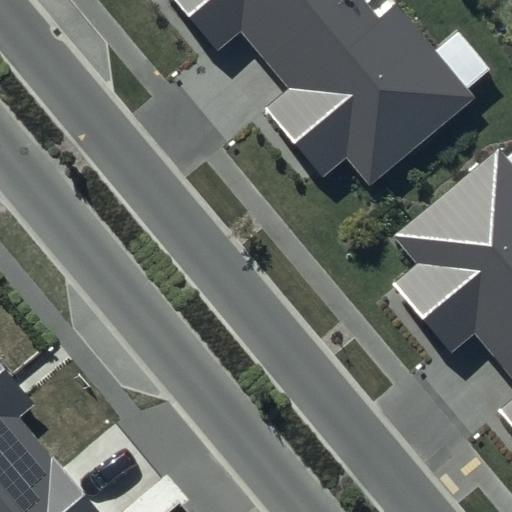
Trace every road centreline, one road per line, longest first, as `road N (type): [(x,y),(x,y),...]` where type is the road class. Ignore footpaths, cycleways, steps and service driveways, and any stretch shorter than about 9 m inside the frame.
road 1 (residential): [(0,15),(414,511)]
road 2 (residential): [(302,511),(0,148)]
